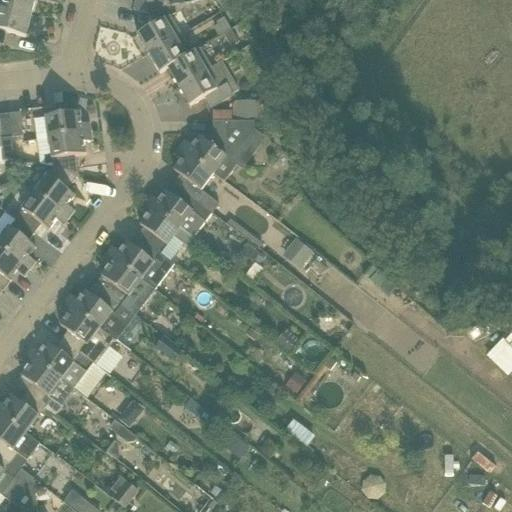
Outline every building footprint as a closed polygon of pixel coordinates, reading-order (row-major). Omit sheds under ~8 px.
[(0,0),(0,8),(31,16),(35,0),(0,0)] [(137,0),(134,12),(159,18),(162,6),(137,0)] [(0,43),(4,45),(7,33),(26,38),(31,16),(0,8),(0,43)] [(140,14),(138,23),(145,25),(147,16),(140,14)] [(137,36),(149,56),(180,37),(170,18),(137,36)] [(224,36),(232,31),(224,19),(217,23),(224,36)] [(239,44),(232,31),(224,36),(231,48),(239,44)] [(180,37),(149,56),(160,75),(168,69),(190,55),(180,37)] [(168,69),(179,88),(211,69),(200,49),(190,55),(168,69)] [(223,62),(222,63),(211,69),(179,88),(190,107),(205,99),(211,109),(233,95),(239,91),(223,62)] [(64,104),(62,94),(52,96),(54,106),(64,104)] [(258,101),(236,102),(237,121),(258,120),(258,101)] [(66,107),(33,108),(33,117),(66,115),(66,107)] [(235,120),(234,111),(214,111),(214,121),(235,120)] [(9,115),(13,139),(23,138),(21,114),(9,115)] [(80,114),(47,118),(35,120),(37,140),(92,133),(91,124),(82,126),(80,114)] [(0,149),(2,149),(3,162),(15,161),(13,139),(9,115),(0,115),(0,149)] [(255,131),(254,122),(233,122),(213,123),(214,135),(207,144),(199,138),(192,148),(185,142),(180,149),(214,175),(225,183),(237,166),(232,162),(255,131)] [(53,169),(79,176),(76,157),(86,156),(84,144),(93,143),(92,133),(37,140),(40,165),(53,169)] [(213,214),(219,205),(201,191),(214,175),(180,149),(174,157),(181,162),(174,172),(181,176),(174,185),(213,214)] [(15,181),(14,168),(6,169),(7,181),(15,181)] [(35,194),(69,220),(75,212),(68,207),(75,197),(68,192),(79,176),(53,169),(48,176),(35,194)] [(213,214),(174,185),(166,193),(158,203),(151,197),(146,204),(194,239),(213,214)] [(64,227),(69,220),(35,194),(16,220),(35,235),(42,226),(50,231),(57,222),(64,227)] [(142,241),(161,255),(167,246),(174,237),(192,251),(198,243),(194,239),(146,204),(141,211),(148,217),(140,226),(148,232),(142,241)] [(0,248),(31,272),(36,264),(29,259),(36,249),(29,243),(35,235),(16,220),(7,213),(0,222),(0,248)] [(313,254),(296,240),(283,257),(300,271),(313,254)] [(155,291),(167,276),(175,266),(161,255),(142,241),(135,250),(127,244),(120,253),(113,248),(107,255),(155,291)] [(248,243),(241,256),(259,266),(265,257),(257,251),(258,248),(248,243)] [(0,248),(0,288),(4,291),(11,283),(18,273),(25,279),(31,272),(0,248)] [(137,317),(155,291),(107,255),(102,262),(109,268),(95,286),(137,317)] [(398,287),(374,265),(364,276),(388,298),(398,287)] [(71,297),(66,304),(115,341),(117,342),(137,317),(95,286),(89,295),(85,293),(78,303),(71,297)] [(96,367),(115,341),(66,304),(60,311),(67,317),(60,326),(68,332),(62,341),(95,366),(96,367)] [(254,343),(259,337),(251,330),(246,336),(254,343)] [(288,333),(279,344),(288,351),(297,341),(288,333)] [(165,338),(156,349),(176,363),(184,352),(165,338)] [(33,348),(27,355),(75,391),(95,366),(62,341),(55,350),(47,344),(40,354),(33,348)] [(29,368),(22,378),(16,386),(26,395),(45,409),(56,417),(63,408),(75,391),(27,355),(22,363),(29,368)] [(332,360),(326,368),(331,371),(337,363),(332,360)] [(294,372),(286,384),(298,393),(307,381),(294,372)] [(0,414),(26,435),(39,418),(45,409),(26,395),(20,404),(12,398),(5,407),(0,403),(0,414)] [(120,420),(131,429),(145,409),(135,401),(120,420)] [(185,408),(197,418),(203,411),(191,401),(185,408)] [(0,454),(21,470),(40,445),(26,435),(0,414),(0,454)] [(118,436),(124,428),(115,421),(110,429),(116,434),(115,435),(118,436)] [(315,438),(293,421),(285,432),(307,449),(315,438)] [(138,439),(124,428),(118,436),(128,444),(135,443),(138,439)] [(229,453),(239,440),(229,433),(220,446),(229,453)] [(120,458),(119,444),(115,442),(107,453),(118,461),(120,458)] [(0,494),(3,497),(17,477),(20,480),(25,473),(21,470),(0,454),(0,494)] [(216,471),(219,467),(213,462),(210,466),(216,471)] [(463,476),(463,487),(471,485),(484,486),(487,484),(486,477),(463,476)] [(126,509),(139,492),(121,478),(107,495),(126,509)]
